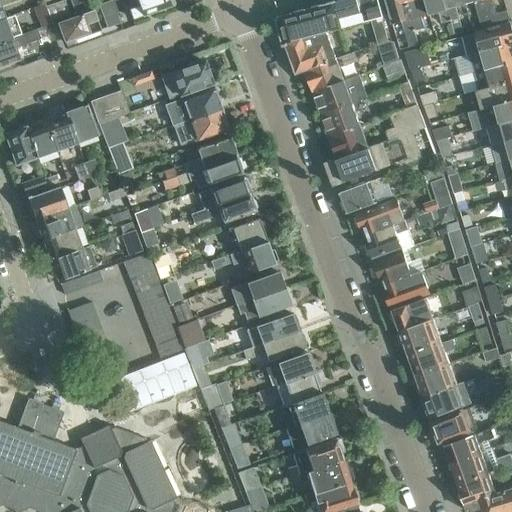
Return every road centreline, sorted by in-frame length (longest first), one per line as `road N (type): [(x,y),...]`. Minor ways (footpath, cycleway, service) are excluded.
road 1 (residential): [(427,511),(238,11)]
road 2 (residential): [(143,354),(115,284),(36,311),(0,211)]
road 3 (residential): [(0,98),(238,11)]
